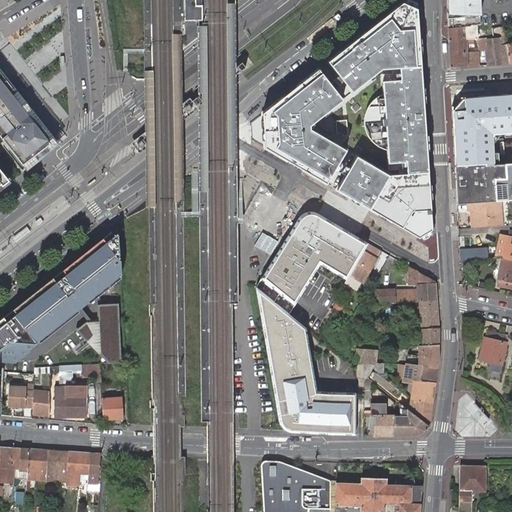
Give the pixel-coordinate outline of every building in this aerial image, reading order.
[(184,0),(185,20),(202,20),(202,5),(196,5),(195,0),(184,0)] [(447,0),(448,29),(465,28),(471,27),(481,27),(479,0),(447,0)] [(408,68),(423,67),(420,7),(407,1),(330,60),(341,74),(331,82),(321,68),(264,112),(268,149),(330,185),(351,149),(313,127),(347,100),(335,85),(345,77),(356,92),(383,69),(408,68)] [(448,29),(449,41),(466,40),(465,28),(448,29)] [(501,45),(500,38),(492,38),(478,39),(478,50),(488,49),(509,47),(508,44),(501,45)] [(449,41),(449,54),(467,52),(466,40),(449,41)] [(488,49),(489,64),(511,62),(509,47),(488,49)] [(450,68),(479,65),(479,52),(467,52),(449,54),(450,68)] [(423,67),(408,68),(409,82),(390,83),(394,158),(412,158),(413,175),(392,176),(361,157),(340,191),(424,241),(432,235),(423,67)] [(0,137),(24,169),(56,143),(0,69),(0,137)] [(452,114),(456,165),(495,162),(495,135),(511,133),(511,94),(463,98),(452,114)] [(467,202),(499,200),(511,198),(511,161),(495,162),(456,165),(458,202),(467,202)] [(0,168),(0,187),(9,180),(0,168)] [(234,180),(228,175),(220,184),(226,190),(234,180)] [(471,228),(500,226),(499,200),(467,202),(467,211),(470,211),(471,228)] [(300,220),(259,284),(294,311),(320,270),(342,283),(365,244),(320,217),(314,215),(308,215),(304,217),(300,220)] [(0,412),(1,413),(2,401),(0,401),(0,358),(13,359),(77,310),(80,309),(120,278),(118,234),(117,233),(106,242),(103,238),(63,270),(66,273),(56,281),(53,278),(36,290),(15,308),(18,312),(7,321),(3,316),(0,319),(0,412)] [(368,243),(365,249),(380,258),(384,252),(368,243)] [(380,258),(365,249),(349,275),(344,282),(360,292),(380,258)] [(511,288),(511,260),(504,259),(499,279),(500,279),(499,285),(511,288)] [(435,283),(409,267),(409,284),(420,283),(420,289),(399,290),(399,289),(372,289),(364,303),(420,299),(435,298),(435,283)] [(307,328),(257,288),(280,425),(291,432),(303,432),(355,433),(356,391),(317,390),(307,328)] [(421,328),(437,327),(435,298),(420,299),(421,328)] [(117,304),(102,304),(102,319),(104,353),(100,353),(108,361),(120,361),(117,304)] [(86,321),(88,320),(80,309),(77,310),(86,321)] [(102,319),(88,320),(98,333),(88,341),(100,353),(104,353),(102,319)] [(98,333),(88,320),(86,321),(76,329),(88,341),(98,333)] [(421,345),(437,345),(437,327),(421,328),(421,345)] [(484,338),(480,358),(501,363),(507,336),(487,332),(486,338),(484,338)] [(438,358),(437,345),(421,345),(420,345),(419,358),(405,356),(404,365),(437,368),(438,358)] [(370,361),(378,362),(379,350),(371,350),(370,361)] [(101,378),(100,362),(80,363),(81,375),(92,375),(92,379),(101,378)] [(33,364),(32,364),(32,372),(50,371),(50,363),(47,364),(33,364)] [(435,384),(437,368),(404,365),(400,364),(399,374),(414,378),(435,384)] [(411,397),(415,398),(433,403),(435,384),(414,378),(412,396),(411,397)] [(53,414),(65,414),(65,387),(65,384),(54,384),(53,414)] [(32,406),(32,390),(25,390),(25,386),(7,386),(6,406),(32,406)] [(65,387),(65,414),(87,414),(87,387),(65,387)] [(32,406),(32,411),(49,411),(49,388),(32,388),(32,390),(32,406)] [(102,397),(102,418),(122,418),(121,396),(102,397)] [(393,416),(392,434),(423,435),(427,431),(430,426),(413,412),(394,397),(393,410),(394,412),(402,413),(402,416),(393,416)] [(457,397),(456,435),(490,435),(491,411),(476,410),(476,397),(457,397)] [(413,412),(430,426),(433,403),(415,398),(413,412)] [(372,434),(392,434),(393,416),(384,415),(384,411),(384,404),(369,404),(369,410),(369,415),(373,415),(373,432),(369,431),(369,434),(372,434)] [(23,446),(0,444),(0,464),(11,465),(11,469),(13,469),(21,469),(23,446)] [(30,446),(23,446),(21,469),(28,469),(30,446)] [(48,448),(30,446),(28,469),(28,477),(27,487),(35,487),(35,477),(42,477),(46,478),(46,471),(48,448)] [(69,449),(48,448),(46,471),(67,472),(69,449)] [(100,450),(69,449),(67,472),(67,479),(66,486),(72,486),(72,481),(76,481),(86,482),(86,488),(98,489),(98,473),(100,450)] [(308,511),(310,505),(336,503),(361,504),(361,511),(380,511),(384,511),(385,505),(397,505),(396,511),(418,511),(421,485),(386,484),(386,477),(362,476),(361,482),(336,481),(283,461),(277,460),(265,460),(263,461),(262,462),(261,465),(264,511),(308,511)] [(11,465),(0,464),(0,476),(12,477),(13,476),(13,469),(11,469),(11,465)] [(473,491),(474,465),(461,465),(460,511),(463,511),(472,511),(473,501),(471,501),(472,491),(473,491)] [(486,466),(474,465),(473,491),(486,491),(486,466)] [(28,469),(21,469),(13,469),(13,476),(28,477),(28,469)] [(67,472),(46,471),(46,478),(67,479),(67,472)]
